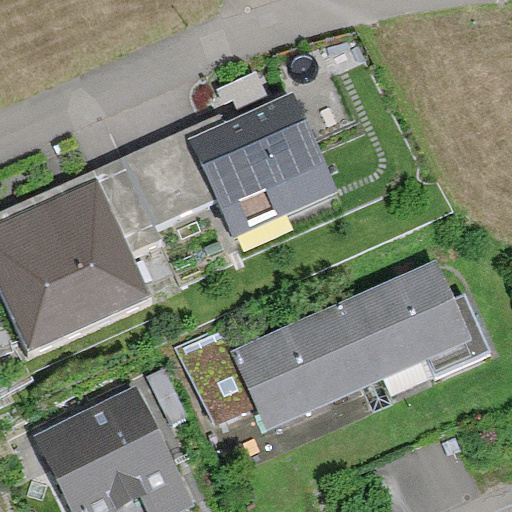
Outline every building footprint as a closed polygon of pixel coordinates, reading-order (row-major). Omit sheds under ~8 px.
[(217,206),(235,246),(338,200),(293,100),(225,130),(209,137),(190,146),(217,206)] [(220,119),(185,134),(190,146),(209,137),(225,130),(220,119)] [(190,146),(185,134),(124,161),(156,232),(217,206),(190,146)] [(93,175),(97,185),(131,261),(162,247),(156,232),(124,161),(93,175)] [(0,216),(0,227),(66,198),(97,185),(93,175),(0,216)] [(0,293),(1,295),(29,359),(150,306),(131,261),(97,185),(66,198),(0,227),(0,293)] [(339,309),(375,389),(473,345),(437,266),(339,309)] [(375,389),(339,309),(240,353),(228,327),(178,349),(214,430),(255,412),(267,437),(375,389)] [(90,413),(34,442),(69,511),(127,511),(142,504),(145,511),(189,511),(195,509),(135,391),(90,413)]
